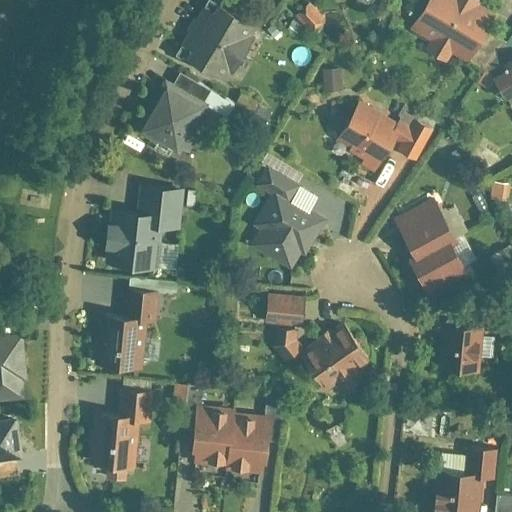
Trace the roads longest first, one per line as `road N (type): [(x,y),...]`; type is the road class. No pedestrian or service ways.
road 1 (residential): [(57,511),(66,263),(88,155),(161,0)]
road 2 (residential): [(384,511),(397,313),(376,283),(354,272)]
